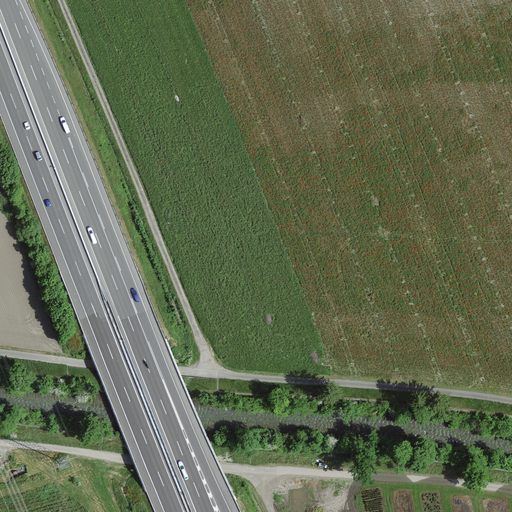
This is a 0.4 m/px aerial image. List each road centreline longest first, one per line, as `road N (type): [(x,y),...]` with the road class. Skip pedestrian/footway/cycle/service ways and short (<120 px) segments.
road 1 (track): [(511,489),(0,443)]
road 2 (motorway): [(0,66),(175,511)]
road 3 (unclassified): [(210,373),(61,0)]
road 4 (motorway): [(141,342),(6,0)]
road 5 (unclassified): [(210,373),(511,401)]
road 6 (unclassified): [(0,353),(210,373)]
road 7 (motorway): [(226,511),(141,342)]
road 8 (motorway): [(206,511),(141,342)]
